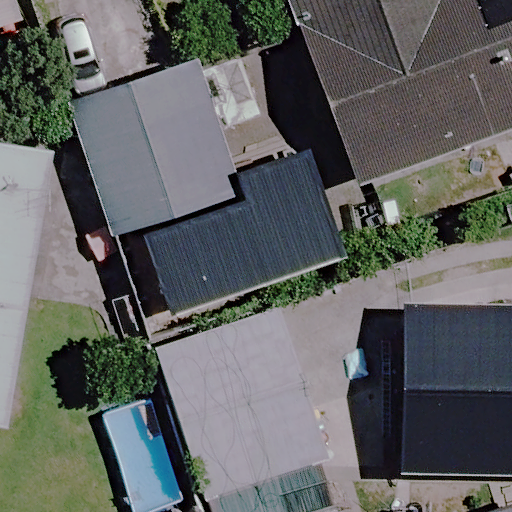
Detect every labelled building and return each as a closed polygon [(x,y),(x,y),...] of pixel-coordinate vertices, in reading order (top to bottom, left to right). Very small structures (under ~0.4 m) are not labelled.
[(511,0),(285,0),(353,189),(511,131),(511,0)] [(146,347),(266,307),(186,65),(65,104),(146,347)] [(0,421),(3,406),(13,408),(24,341),(5,338),(36,154),(0,148),(0,421)] [(266,307),(146,347),(197,502),(318,463),(266,307)] [(511,479),(511,311),(403,309),(400,477),(511,479)]
